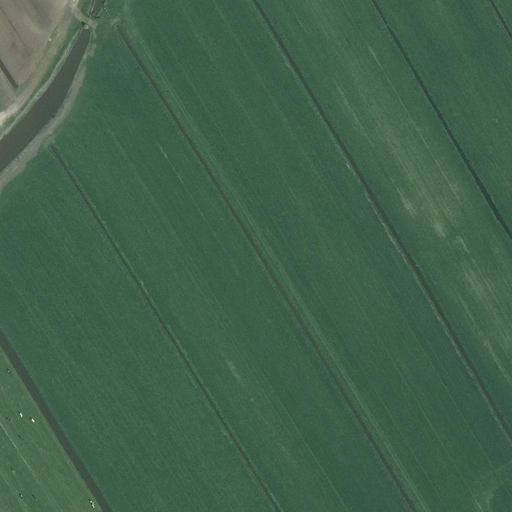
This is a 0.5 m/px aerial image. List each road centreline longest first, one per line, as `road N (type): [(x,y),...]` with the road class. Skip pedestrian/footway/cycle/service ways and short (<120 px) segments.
road 1 (track): [(429,511),(150,51),(141,0)]
road 2 (track): [(78,0),(35,73),(0,112)]
